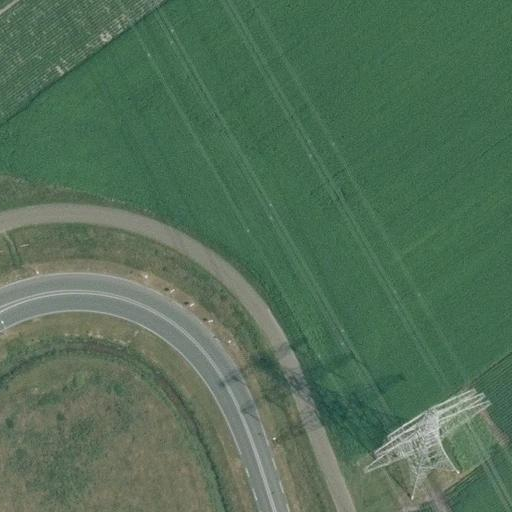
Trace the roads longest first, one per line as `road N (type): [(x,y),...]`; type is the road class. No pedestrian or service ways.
road 1 (unclassified): [(344,511),(286,351),(232,281),(198,252),(105,218),(54,214),(0,224)]
road 2 (trunk): [(13,301),(79,294),(146,307),(192,340),(225,388),(268,511)]
